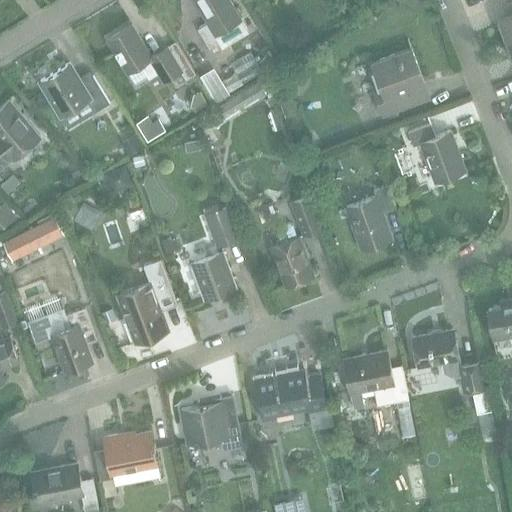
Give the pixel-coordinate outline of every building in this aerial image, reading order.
[(197,28),(210,49),(221,42),(223,45),(248,30),(229,0),(194,0),(208,22),(197,28)] [(506,40),(511,38),(511,1),(507,4),(511,15),(498,19),(506,40)] [(175,41),(151,55),(132,24),(108,38),(128,71),(140,63),(149,77),(160,71),(165,79),(181,69),(187,78),(195,73),(175,41)] [(372,84),(384,114),(415,103),(409,88),(424,82),(411,48),(372,62),(379,82),(372,84)] [(215,87),(232,77),(218,53),(201,62),(215,87)] [(94,75),(82,82),(69,61),(40,79),(61,114),(90,97),(98,110),(110,102),(94,75)] [(224,85),(211,93),(215,100),(229,93),(224,85)] [(368,88),(357,92),(364,112),(374,108),(368,88)] [(453,98),(457,110),(478,103),(474,91),(453,98)] [(171,117),(160,98),(141,109),(153,128),(171,117)] [(0,168),(12,158),(13,159),(41,136),(9,99),(0,107),(0,168)] [(451,131),(436,136),(432,123),(409,132),(414,146),(421,143),(435,182),(466,171),(451,131)] [(263,184),(248,189),(258,215),(272,210),(263,184)] [(374,241),(375,244),(393,238),(383,212),(396,207),(388,185),(374,190),(376,196),(346,207),(362,249),(366,248),(365,245),(374,241)] [(0,197),(0,205),(7,214),(19,203),(8,191),(0,197)] [(292,201),(304,235),(323,228),(310,194),(292,201)] [(229,206),(220,209),(217,200),(207,203),(211,213),(205,215),(216,245),(241,236),(229,206)] [(300,235),(298,236),(293,224),(290,222),(279,226),(277,230),(282,242),(271,246),(286,286),(315,275),(300,235)] [(191,262),(205,298),(236,286),(222,250),(191,262)] [(123,323),(131,343),(169,329),(159,303),(175,297),(161,259),(144,265),(150,283),(117,295),(127,322),(123,323)] [(0,292),(0,318),(3,328),(17,323),(6,290),(0,292)] [(511,304),(488,309),(494,339),(511,335),(511,304)] [(85,308),(66,315),(63,307),(28,320),(35,340),(52,334),(66,371),(92,362),(82,334),(93,330),(85,308)] [(482,360),(461,364),(454,329),(412,337),(418,366),(441,362),(443,372),(452,377),(461,375),(464,390),(487,386),(482,360)] [(0,369),(19,362),(9,336),(0,339),(0,383),(4,382),(0,369)] [(402,364),(390,366),(387,350),(344,358),(350,393),(393,385),(396,401),(408,399),(402,364)] [(320,373),(304,376),(303,369),(255,378),(263,419),(275,416),(274,410),(308,403),(310,413),(327,409),(320,373)] [(236,410),(224,412),(222,400),(181,408),(188,443),(220,436),(223,449),(243,445),(236,410)] [(113,473),(157,464),(150,430),(121,436),(121,433),(104,437),(110,467),(98,469),(100,480),(114,477),(113,473)] [(93,477),(81,480),(78,463),(32,472),(38,502),(82,494),(85,509),(98,506),(93,477)] [(246,511),(275,511),(273,496),(245,500),(246,511)]
